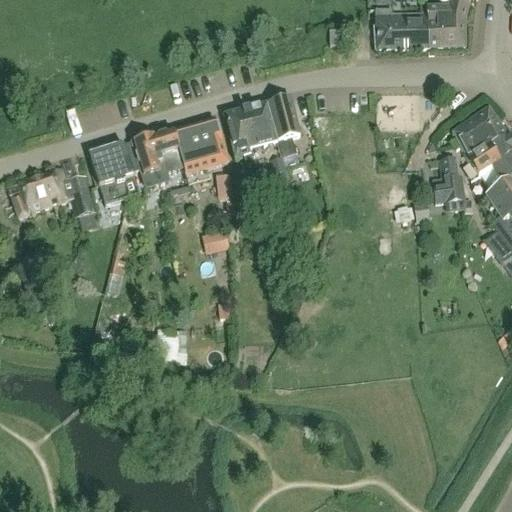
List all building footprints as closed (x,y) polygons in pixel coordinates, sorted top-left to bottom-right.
[(468,3),(468,0),(439,0),(439,5),(447,6),(447,9),(466,12),(468,3)] [(464,52),(463,24),(466,12),(447,9),(446,12),(425,13),(425,18),(424,18),(424,53),(427,52),(464,52)] [(424,53),(424,18),(390,19),(390,14),(374,14),(375,30),(373,30),(374,54),(422,53),(424,53)] [(329,35),(329,50),(339,49),(339,35),(329,35)] [(299,139),(289,101),(267,107),(281,162),(295,158),(291,142),(299,139)] [(253,169),(254,169),(252,163),(250,159),(249,155),(276,147),(265,108),(223,120),(235,164),(243,161),(247,171),(253,169)] [(507,139),(487,112),(452,136),(455,143),(450,145),(454,153),(459,151),(462,158),(458,160),(461,168),(466,166),(507,139)] [(213,123),(171,135),(178,155),(185,179),(226,167),(213,123)] [(159,161),(178,155),(171,135),(131,146),(145,193),(167,187),(159,161)] [(511,179),(511,147),(507,139),(466,166),(477,181),(484,176),(493,188),(482,196),(484,199),(511,179)] [(103,209),(138,199),(123,149),(88,159),(103,209)] [(463,203),(459,181),(456,181),(453,162),(438,164),(440,182),(432,183),(435,207),(463,203)] [(272,165),(277,182),(285,180),(281,163),(272,165)] [(92,217),(83,180),(63,186),(60,175),(18,187),(22,198),(9,202),(18,226),(30,222),(28,217),(71,204),(77,222),(92,217)] [(511,222),(511,179),(484,199),(483,200),(499,223),(491,229),(495,234),(511,222)] [(442,206),(443,222),(463,221),(462,205),(442,206)] [(237,223),(233,207),(225,209),(229,225),(237,223)] [(414,210),(416,227),(429,225),(427,208),(414,210)] [(511,222),(495,234),(497,237),(506,250),(507,251),(511,248),(511,222)] [(208,258),(229,253),(225,236),(204,240),(208,258)] [(511,260),(507,253),(498,260),(504,268),(511,278),(511,260)] [(43,264),(18,270),(25,299),(50,293),(43,264)] [(219,324),(233,323),(232,308),(218,310),(219,324)]
